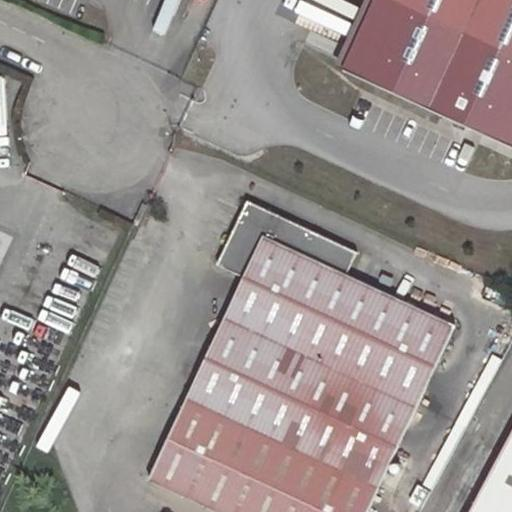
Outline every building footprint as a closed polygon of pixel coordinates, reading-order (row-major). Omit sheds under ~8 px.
[(511,0),(395,0),(511,53),(511,0)] [(245,277),(189,396),(380,487),(455,326),(347,274),(356,253),(248,201),(243,212),(239,220),(218,263),(245,277)] [(465,428),(502,360),(494,355),(457,422),(465,428)] [(367,511),(380,487),(189,396),(150,478),(220,511),(367,511)] [(511,511),(511,434),(470,511),(511,511)] [(432,491),(449,459),(439,453),(423,485),(432,491)]
